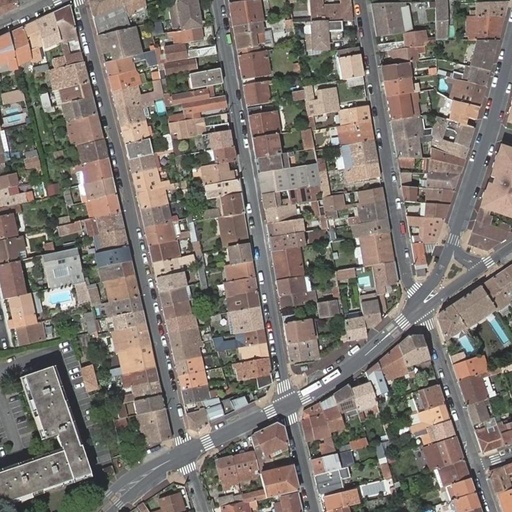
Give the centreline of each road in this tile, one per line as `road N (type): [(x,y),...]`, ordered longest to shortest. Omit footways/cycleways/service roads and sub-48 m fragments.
road 1 (residential): [(186,451),(78,0)]
road 2 (residential): [(217,0),(287,403)]
road 3 (residential): [(421,305),(406,277),(359,0)]
road 4 (tertiary): [(511,48),(454,237)]
road 5 (residential): [(476,465),(421,305)]
road 6 (tertiary): [(287,403),(355,363),(421,305)]
